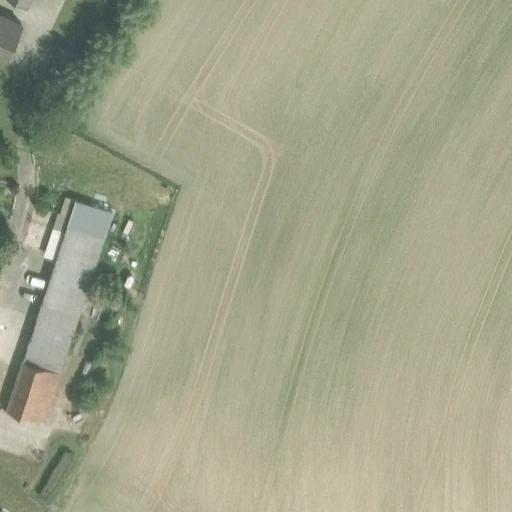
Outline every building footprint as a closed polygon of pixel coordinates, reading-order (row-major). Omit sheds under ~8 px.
[(31,0),(12,0),(27,9),(31,0)] [(0,13),(0,60),(3,62),(22,24),(0,13)] [(83,58),(59,46),(44,81),(67,93),(83,58)] [(42,305),(78,317),(103,238),(67,227),(63,239),(52,273),(42,305)] [(52,273),(63,239),(45,233),(34,267),(52,273)] [(24,363),(59,375),(78,317),(42,305),(24,363)] [(59,375),(24,363),(7,412),(44,424),(59,375)]
